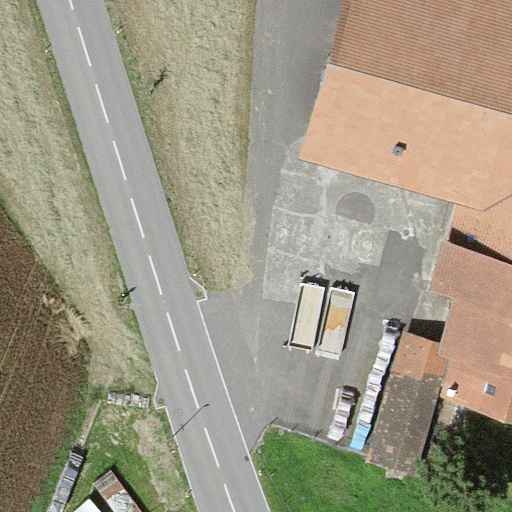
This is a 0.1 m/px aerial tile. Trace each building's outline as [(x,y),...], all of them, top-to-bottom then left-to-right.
[(511,0),(336,0),(295,149),(452,193),(427,282),(445,287),(431,335),(399,326),(362,459),(406,471),(431,382),(511,404),(511,0)] [(342,229),(346,231),(355,232),(360,230),(366,223),(367,211),(365,206),(358,199),(351,198),(346,198),(340,201),(336,206),(334,217),(335,222),(342,229)] [(337,248),(340,243),(338,234),(331,227),(321,226),(313,231),(311,235),(310,244),(312,249),(320,255),(330,254),(337,248)] [(375,257),(377,252),(376,243),(368,235),(358,235),(351,239),(348,244),(348,253),(350,257),(357,263),(367,263),(375,257)] [(284,344),(288,346),(297,347),(302,345),(308,338),(310,326),(308,321),(301,314),(294,313),(288,313),(283,316),(279,321),(276,332),(278,337),(284,344)] [(323,351),(327,353),(336,354),(341,352),(347,345),(349,333),(347,328),(340,321),(333,319),(327,320),(322,323),(318,328),(315,338),(317,344),(323,351)]
